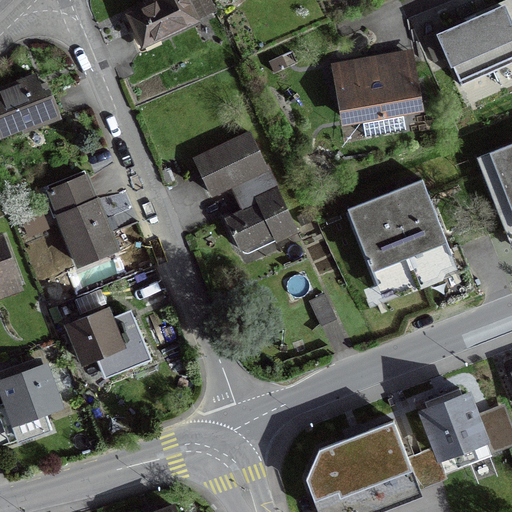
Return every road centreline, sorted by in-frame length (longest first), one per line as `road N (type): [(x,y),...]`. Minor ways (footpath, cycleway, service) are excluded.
road 1 (residential): [(243,423),(78,19),(63,0)]
road 2 (residential): [(511,314),(243,423)]
road 3 (tertiary): [(214,453),(170,450),(1,503)]
